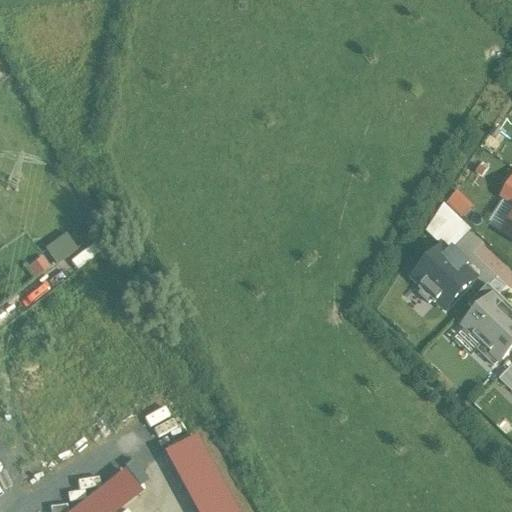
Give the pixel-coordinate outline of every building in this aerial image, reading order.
[(511,172),(498,196),(511,204),(511,172)] [(454,193),(442,206),(458,222),(471,209),(454,193)] [(511,218),(501,234),(511,241),(511,218)] [(61,236),(41,252),(54,267),(73,251),(61,236)] [(411,277),(444,309),(474,280),(440,247),(411,277)] [(39,259),(27,269),(35,278),(47,268),(39,259)] [(461,327),(499,362),(511,347),(511,319),(488,298),(461,327)] [(236,511),(196,436),(165,452),(197,511),(236,511)] [(123,468),(67,511),(111,511),(140,489),(123,468)]
